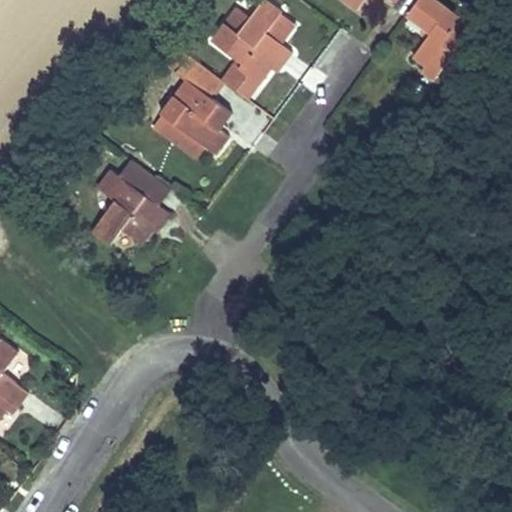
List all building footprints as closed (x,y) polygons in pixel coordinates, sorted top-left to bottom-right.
[(221,79),(223,82),(236,91),(248,75),(260,85),(277,64),(283,68),(295,53),(285,45),(269,34),(283,15),(285,12),(268,0),(265,0),(252,17),(237,7),(211,39),(237,59),(221,79)] [(345,0),(358,10),(366,0),(391,0),(395,2),(396,0),(345,0)] [(474,29),(436,0),(419,0),(409,14),(427,27),(433,31),(428,38),(413,57),(438,76),(474,29)] [(269,34),(285,45),(299,26),(283,15),(269,34)] [(433,31),(427,27),(421,33),(428,38),(433,31)] [(223,82),(221,79),(190,56),(177,72),(187,80),(211,98),(223,82)] [(260,85),(248,75),(236,91),(250,101),(260,85)] [(211,98),(187,80),(161,113),(204,146),(216,155),(230,137),(221,130),(232,114),(211,98)] [(204,146),(161,113),(153,124),(196,158),(204,146)] [(172,215),(111,169),(98,186),(116,201),(93,231),(111,245),(123,229),(143,244),(158,225),(163,228),(172,215)] [(0,423),(14,404),(19,408),(29,393),(2,374),(19,352),(1,340),(0,341),(0,423)]
